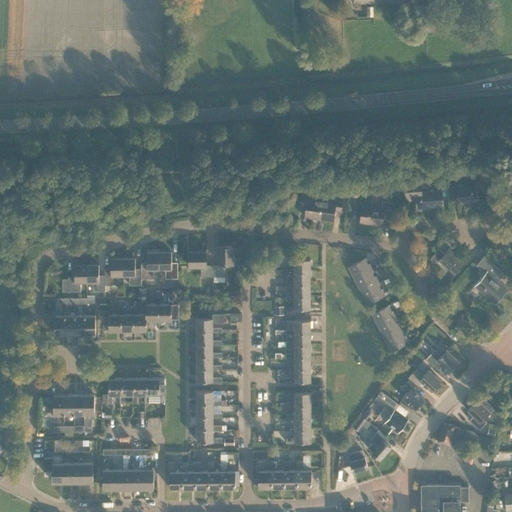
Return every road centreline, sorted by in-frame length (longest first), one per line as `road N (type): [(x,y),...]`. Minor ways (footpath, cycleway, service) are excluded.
road 1 (residential): [(402,247),(215,223),(48,253),(37,271),(21,490)]
road 2 (primary): [(0,125),(469,91)]
road 3 (residential): [(247,505),(246,275)]
road 4 (residential): [(247,505),(311,503),(402,483)]
road 5 (tertiary): [(402,483),(416,442),(490,356)]
road 6 (residential): [(490,356),(438,315),(402,247)]
road 7 (residential): [(160,506),(55,506),(21,490)]
road 8 (residential): [(160,506),(160,441),(153,433),(108,433)]
